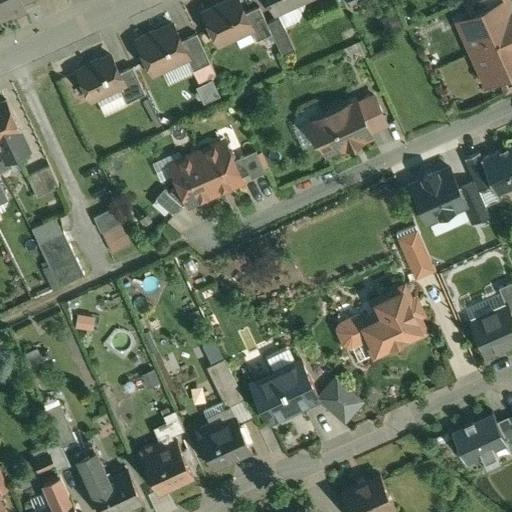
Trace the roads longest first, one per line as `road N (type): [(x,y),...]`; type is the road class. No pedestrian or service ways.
road 1 (residential): [(511,374),(196,511)]
road 2 (residential): [(511,108),(221,240)]
road 3 (residential): [(0,67),(140,0)]
